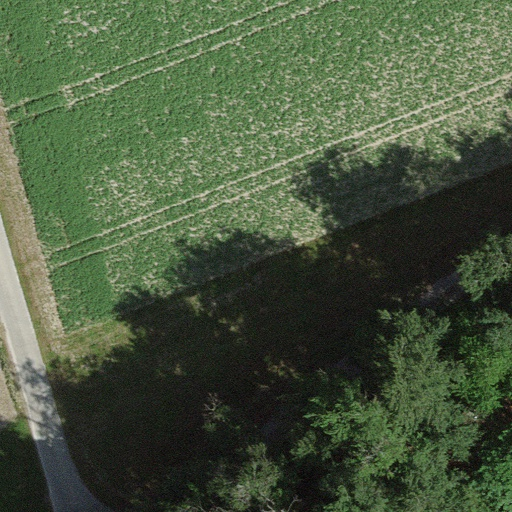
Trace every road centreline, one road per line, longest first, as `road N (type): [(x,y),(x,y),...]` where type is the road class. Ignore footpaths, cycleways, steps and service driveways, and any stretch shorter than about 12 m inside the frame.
road 1 (track): [(180,511),(355,364),(511,250)]
road 2 (track): [(76,511),(0,250)]
